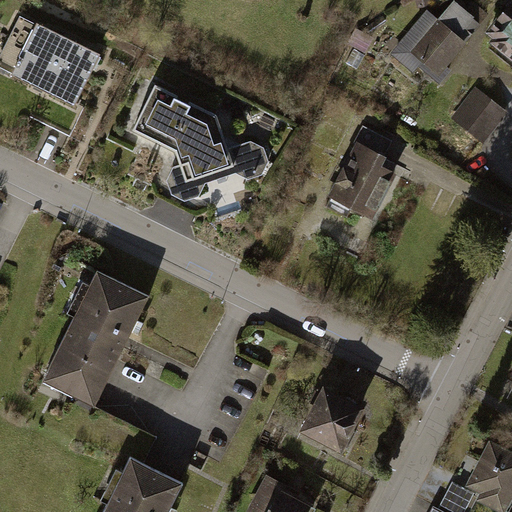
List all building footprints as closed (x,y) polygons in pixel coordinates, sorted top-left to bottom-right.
[(452,0),(438,18),(466,41),(489,13),(473,0),(467,8),(463,5),(466,2),(463,0),(452,0)] [(511,0),(509,0),(485,31),(492,36),(489,40),(511,57),(511,0)] [(427,8),(391,52),(413,71),(418,65),(440,83),(452,69),(446,65),(466,41),(438,18),(427,8)] [(73,103),(99,51),(36,20),(35,22),(19,14),(0,51),(0,65),(11,71),(10,72),(73,103)] [(373,37),(356,28),(348,43),(365,52),(373,37)] [(205,182),(236,172),(228,147),(216,112),(154,81),(132,127),(175,147),(180,163),(173,166),(166,179),(171,193),(185,200),(199,195),(205,182)] [(509,112),(476,86),(451,117),(484,143),(509,112)] [(363,125),(356,138),(386,153),(393,140),(363,125)] [(386,153),(356,138),(344,162),(343,162),(334,179),(335,179),(328,194),(330,195),(326,204),(347,214),(351,206),(373,217),(398,171),(381,162),(386,153)] [(251,140),(228,147),(236,172),(249,178),(262,174),(269,160),(264,146),(251,140)] [(147,292),(96,267),(42,377),(94,403),(147,292)] [(363,404),(321,383),(298,428),(330,444),(340,449),(363,404)] [(511,447),(489,436),(466,482),(480,490),(476,496),(505,511),(506,508),(509,510),(511,503),(511,447)] [(166,511),(182,480),(129,454),(100,511),(166,511)] [(287,484),(266,472),(244,511),(306,511),(312,501),(286,487),(287,484)] [(439,507),(448,511),(464,511),(475,492),(453,481),(439,507)]
